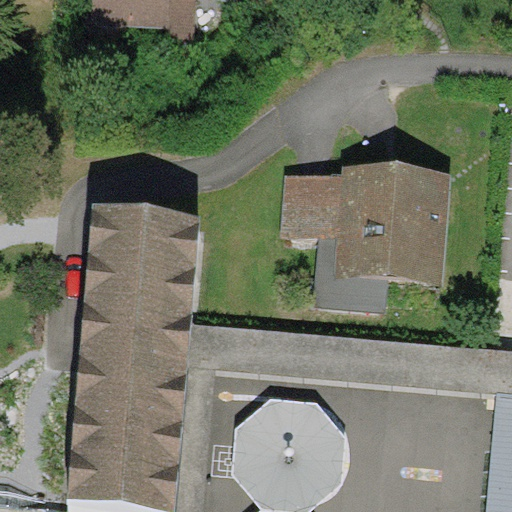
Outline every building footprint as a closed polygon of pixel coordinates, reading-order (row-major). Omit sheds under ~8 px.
[(93,0),(92,26),(171,29),(170,42),(195,43),(197,8),(197,0),(93,0)] [(197,0),(197,8),(237,10),(237,0),(197,0)] [(451,173),(343,165),(342,180),(287,176),(282,239),(319,241),(314,307),(386,313),(388,280),(442,284),(451,173)] [(206,215),(95,204),(65,499),(177,510),(191,368),(195,327),(206,215)] [(511,351),(195,327),(191,368),(496,392),(511,393),(511,351)] [(511,511),(511,393),(496,392),(485,511),(511,511)] [(241,478),(270,511),(327,511),(356,487),(358,439),(330,408),(288,406),(243,446),(241,478)]
